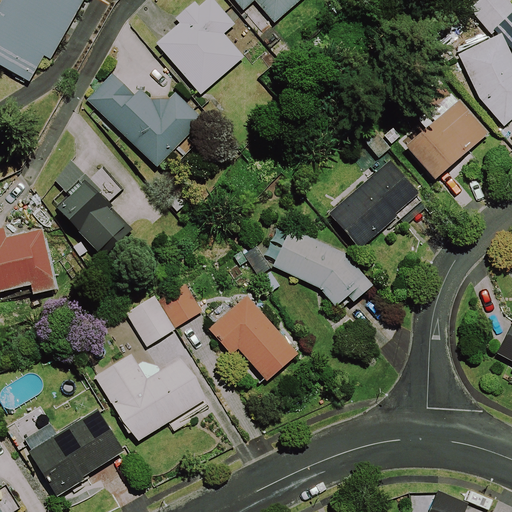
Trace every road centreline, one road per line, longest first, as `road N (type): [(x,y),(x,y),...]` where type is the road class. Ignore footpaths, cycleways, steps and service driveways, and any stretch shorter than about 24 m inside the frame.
road 1 (residential): [(425,438),(431,330),(443,283),(511,210)]
road 2 (residential): [(425,438),(322,460),(215,511)]
road 3 (residential): [(27,181),(133,0)]
